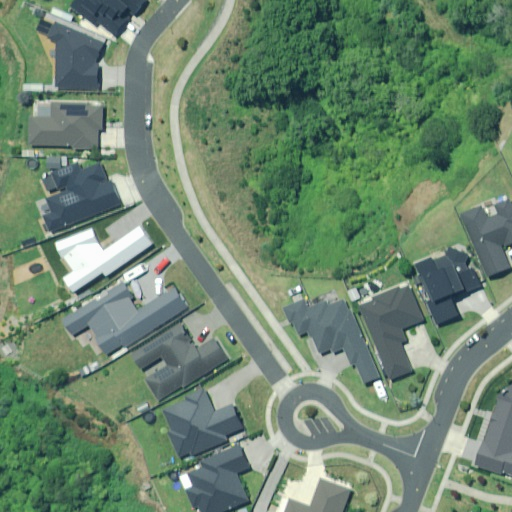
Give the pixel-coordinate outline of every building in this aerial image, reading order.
[(151,0),(80,0),(75,7),(98,26),(100,23),(117,37),(133,18),(130,16),(133,12),(137,16),(151,0)] [(108,43),(60,21),(52,40),(60,44),(60,89),(102,90),(103,64),(99,64),(99,61),(108,43)] [(35,119),(34,147),(76,148),(76,151),(102,152),(102,132),(106,132),(107,107),(91,107),(91,104),(56,104),(56,119),(35,119)] [(82,164),(54,176),(62,195),(47,202),(52,215),(46,218),(53,235),(124,205),(114,182),(110,184),(85,172),(82,164)] [(464,216),(490,278),(511,268),(511,266),(505,249),(511,246),(511,199),(497,206),(501,215),(491,219),(486,207),(464,216)] [(76,298),(152,246),(141,231),(105,255),(100,248),(94,233),(59,248),(66,263),(74,276),(65,282),(76,298)] [(421,284),(438,327),(462,318),(453,297),(481,286),(476,271),(471,273),(468,265),(472,256),(453,247),(449,257),(422,268),(427,282),(421,284)] [(125,285),(64,324),(75,342),(91,332),(110,362),(191,310),(177,289),(139,313),(132,302),(135,300),(125,285)] [(361,307),(392,380),(414,372),(402,345),(409,342),(405,331),(427,322),(413,286),(361,307)] [(366,386),(382,380),(354,310),(351,311),(347,301),(331,307),(329,302),(311,309),(308,300),(286,309),(292,326),(295,324),(301,338),(310,334),(313,340),(315,339),(321,356),(333,351),(334,355),(346,350),(353,368),(358,366),(366,386)] [(183,325),(133,358),(143,374),(163,360),(169,369),(147,384),(161,406),(231,360),(217,338),(199,350),(196,345),(193,348),(191,344),(194,342),(183,325)] [(511,388),(498,399),(477,467),(511,478),(511,388)] [(217,413),(207,390),(187,399),(189,402),(166,413),(175,433),(171,435),(182,460),(193,455),(195,459),(230,443),(227,438),(246,430),(235,405),(217,413)] [(251,470),(242,448),(203,464),(205,470),(190,476),(196,488),(187,492),(195,511),(202,508),(203,511),(229,511),(251,503),(239,475),(251,470)] [(292,500),(287,511),(346,511),(354,491),(322,479),(312,507),(292,500)]
